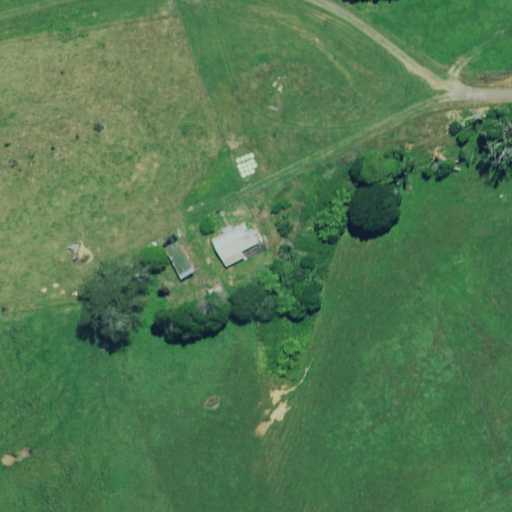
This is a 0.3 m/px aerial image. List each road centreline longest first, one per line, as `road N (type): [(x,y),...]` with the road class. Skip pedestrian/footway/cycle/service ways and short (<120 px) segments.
road 1 (track): [(511,91),(378,123),(221,203)]
road 2 (track): [(302,0),(379,45),(434,92),(464,98)]
